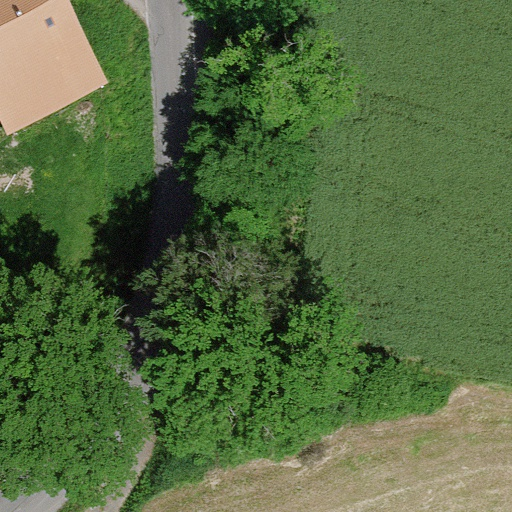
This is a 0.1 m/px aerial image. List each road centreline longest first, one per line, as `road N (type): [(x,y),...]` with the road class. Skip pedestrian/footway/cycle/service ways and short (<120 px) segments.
road 1 (unclassified): [(170,0),(178,278),(85,439),(3,511)]
road 2 (track): [(178,278),(136,469),(107,511)]
